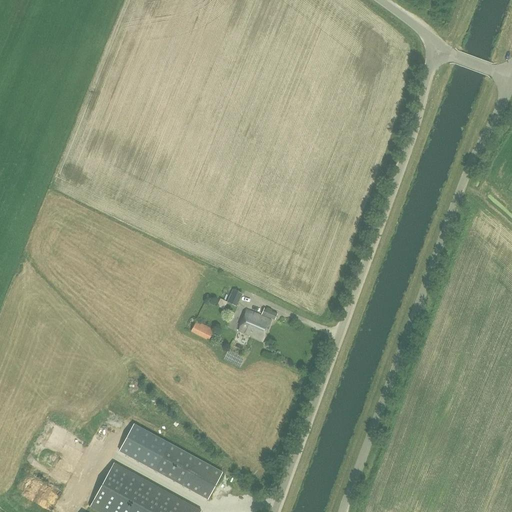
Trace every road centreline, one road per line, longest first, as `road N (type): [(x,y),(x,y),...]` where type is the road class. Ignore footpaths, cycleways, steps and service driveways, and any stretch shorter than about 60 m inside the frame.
road 1 (tertiary): [(278,511),(440,48)]
road 2 (unclassified): [(342,511),(466,172),(510,80)]
